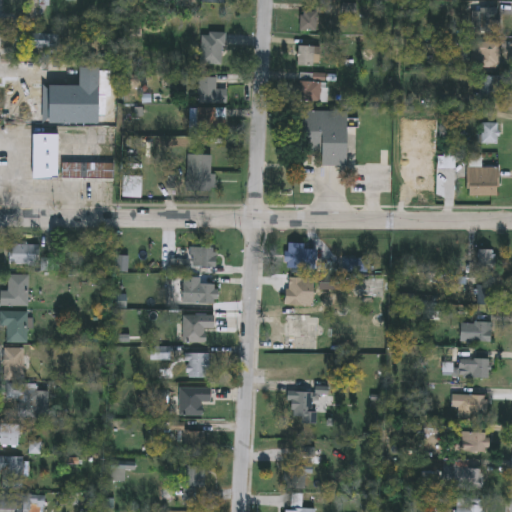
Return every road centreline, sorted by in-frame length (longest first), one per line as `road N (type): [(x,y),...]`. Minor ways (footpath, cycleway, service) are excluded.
road 1 (residential): [(237,511),(267,0)]
road 2 (residential): [(0,214),(511,220)]
